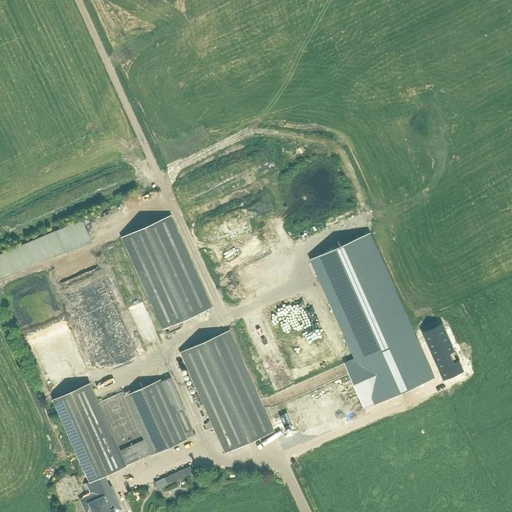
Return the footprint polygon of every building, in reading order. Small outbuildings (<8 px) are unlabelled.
[(163,329),(211,307),(170,216),(123,237),(163,329)] [(356,357),(344,362),(363,406),(375,401),(376,402),(431,376),(368,234),(312,259),(356,357)] [(36,237),(0,253),(0,273),(38,257),(36,253),(42,250),(36,237)] [(113,265),(125,259),(120,248),(108,254),(113,265)] [(441,326),(425,332),(445,376),(460,369),(457,361),(455,362),(450,352),(452,351),(441,326)] [(34,345),(47,342),(46,337),(50,336),(48,330),(31,335),(34,345)] [(226,452),(274,430),(230,331),(181,352),(226,452)] [(41,346),(48,375),(69,370),(62,341),(41,346)] [(186,409),(171,377),(162,381),(187,437),(195,434),(184,410),(186,409)] [(146,442),(122,453),(90,383),(53,399),(90,482),(106,475),(127,466),(127,465),(151,454),(152,455),(187,439),(161,380),(125,396),(146,442)] [(204,424),(206,428),(213,425),(208,414),(204,415),(207,422),(204,424)] [(166,474),(156,480),(161,488),(170,482),(166,474)] [(114,511),(114,510),(110,511),(104,498),(91,503),(95,511),(114,511)]
